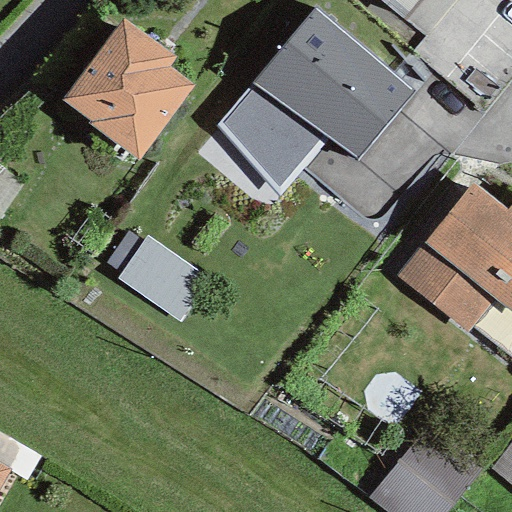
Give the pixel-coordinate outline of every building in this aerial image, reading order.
[(377,0),(403,21),(421,0),(377,0)] [(358,161),(412,93),(313,9),(249,82),(328,139),(358,161)] [(137,160),(192,87),(167,68),(175,58),(123,19),(60,101),(137,160)] [(279,196),(328,139),(249,82),(215,124),(279,196)] [(0,216),(33,162),(0,141),(0,216)] [(511,203),(507,209),(472,181),(395,276),(466,332),(492,300),(511,315),(511,203)] [(209,282),(145,237),(115,280),(179,325),(209,282)] [(385,511),(444,511),(479,470),(426,427),(368,498),(385,511)] [(511,440),(489,469),(511,486),(511,440)] [(0,484),(8,470),(0,465),(0,484)]
